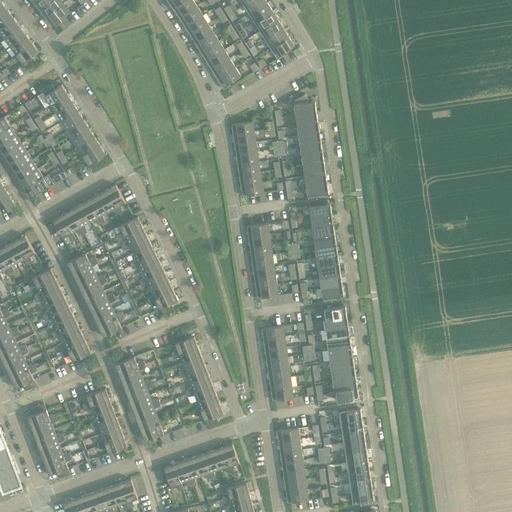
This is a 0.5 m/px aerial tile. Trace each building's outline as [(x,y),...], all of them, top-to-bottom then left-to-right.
[(36,0),(35,1),(41,8),(51,0),(36,0)] [(61,0),(51,0),(41,8),(47,16),(64,3),(61,0)] [(168,0),(168,1),(174,9),(186,0),(168,0)] [(193,0),(186,0),(174,9),(179,17),(198,5),(193,0)] [(266,0),(251,0),(244,5),(249,13),(268,2),(266,0)] [(2,2),(0,3),(0,16),(8,10),(2,2),(3,2),(2,2)] [(268,2),(249,13),(255,22),(273,11),(268,2)] [(64,3),(47,16),(53,24),(57,21),(58,23),(63,19),(62,17),(70,11),(64,3)] [(198,5),(179,17),(185,26),(203,15),(198,5)] [(225,9),(229,15),(233,12),(230,6),(225,9)] [(216,11),(219,16),(224,13),(221,8),(216,11)] [(8,10),(0,16),(0,28),(15,18),(14,18),(8,10),(9,10),(8,10)] [(273,11),(255,22),(260,31),(278,19),(273,11)] [(233,12),(229,15),(232,20),(237,17),(233,12)] [(224,13),(219,16),(223,22),(228,19),(224,13)] [(203,15),(185,26),(190,35),(209,23),(203,15)] [(15,18),(0,28),(0,32),(4,38),(21,26),(20,26),(14,18),(15,18)] [(278,19),(260,31),(266,39),(284,28),(278,19)] [(209,23),(190,35),(196,43),(214,32),(209,23)] [(236,26),(239,32),(244,29),(241,23),(236,26)] [(227,28),(230,34),(235,31),(232,25),(227,28)] [(21,26),(4,38),(11,46),(27,34),(26,34),(21,27),(21,26)] [(284,28),(266,39),(271,48),(289,37),(284,28)] [(244,29),(239,32),(243,37),(248,34),(244,29)] [(235,31),(230,34),(234,39),(238,36),(235,31)] [(214,32),(196,43),(201,52),(219,40),(214,32)] [(27,34),(11,46),(17,55),(33,42),(27,35),(27,34)] [(289,37),(271,48),(278,59),(284,55),(283,53),(295,46),(289,37)] [(219,40),(201,52),(207,61),(225,49),(219,40)] [(247,44),(250,49),(255,46),(252,41),(247,44)] [(33,42),(17,55),(27,68),(36,61),(33,56),(40,51),(39,50),(39,51),(33,43),(33,42)] [(238,46),(241,51),(246,48),(242,43),(238,46)] [(255,46),(250,49),(254,55),(258,52),(255,46)] [(246,48),(241,51),(244,56),(249,53),(246,48)] [(225,49),(207,61),(212,69),(230,58),(225,49)] [(230,58),(212,69),(217,78),(236,66),(230,58)] [(262,68),(267,65),(263,60),(259,63),(262,68)] [(251,67),(254,72),(259,69),(256,64),(251,67)] [(236,66),(217,78),(224,89),(231,85),(230,83),(241,76),(236,66)] [(42,90),(51,104),(68,93),(62,85),(63,85),(62,84),(55,89),(52,84),(42,90)] [(68,93),(51,104),(56,113),(74,102),(73,102),(68,94),(68,93)] [(295,104),(296,115),(317,112),(316,101),(309,102),(309,100),(306,94),(305,94),(294,100),(295,104)] [(74,102),(56,113),(62,122),(79,111),(79,110),(79,111),(73,102),(74,102)] [(79,111),(62,122),(67,130),(85,119),(84,119),(79,111)] [(317,112),(296,115),(298,125),(319,122),(317,112)] [(0,132),(11,125),(5,116),(0,119),(0,132)] [(85,119),(67,130),(73,139),(90,128),(89,128),(84,120),(85,119)] [(232,124),(234,135),(255,132),(254,121),(232,124)] [(319,122),(298,125),(299,135),(320,132),(319,122)] [(11,125),(0,132),(0,144),(16,134),(11,125)] [(90,128),(73,139),(78,147),(95,136),(90,128)] [(255,132),(234,135),(235,145),(257,142),(255,132)] [(320,132),(299,135),(301,145),(322,142),(320,132)] [(16,134),(0,144),(0,145),(5,153),(4,153),(22,142),(16,134)] [(95,136),(78,147),(84,156),(101,145),(100,145),(95,137),(96,137),(95,136)] [(22,142),(4,153),(5,154),(5,153),(10,162),(27,151),(22,142)] [(257,142),(235,145),(237,155),(258,152),(257,142)] [(322,142),(301,145),(302,155),(323,152),(322,142)] [(101,145),(84,156),(89,165),(107,154),(106,153),(106,154),(101,146),(101,145)] [(27,151),(10,162),(11,162),(16,170),(15,170),(15,171),(33,160),(27,151)] [(258,152),(237,155),(238,165),(260,162),(258,152)] [(323,152),(302,155),(304,165),(325,162),(323,152)] [(33,160),(15,171),(16,171),(21,179),(38,168),(33,160)] [(260,162),(238,165),(240,175),(261,172),(260,162)] [(325,162),(304,165),(305,176),(326,172),(325,162)] [(38,168),(21,179),(21,180),(21,179),(27,187),(26,188),(44,177),(38,168)] [(261,172),(240,175),(241,185),(262,182),(261,172)] [(326,172),(305,176),(306,186),(328,182),(326,172)] [(60,173),(51,178),(55,184),(63,179),(60,174),(60,173)] [(44,177),(26,188),(27,188),(32,196),(32,197),(34,195),(49,186),(44,177)] [(262,182),(241,185),(243,196),(264,193),(262,182)] [(328,182),(306,186),(308,196),(329,193),(328,182)] [(116,185),(107,190),(120,214),(123,212),(121,207),(121,205),(126,202),(116,185)] [(5,187),(0,190),(0,202),(11,196),(10,195),(10,196),(5,187)] [(107,190),(98,195),(108,212),(113,210),(114,211),(117,215),(120,214),(107,190)] [(98,195),(89,200),(102,224),(105,222),(104,217),(103,215),(108,212),(98,195)] [(11,196),(0,202),(0,214),(16,205),(16,204),(15,204),(10,196),(11,196)] [(89,200),(80,205),(90,222),(95,220),(96,221),(100,225),(102,224),(89,200)] [(331,204),(310,207),(311,217),(332,214),(331,204)] [(80,205),(71,210),(85,234),(87,232),(86,227),(85,225),(90,222),(80,205)] [(71,210),(62,215),(72,232),(73,232),(77,229),(78,231),(82,235),(85,234),(71,210)] [(332,214),(311,217),(313,227),(334,224),(332,214)] [(72,232),(62,215),(53,220),(63,237),(68,234),(69,236),(73,240),(76,238),(73,232),(72,232)] [(119,239),(125,235),(143,226),(138,217),(120,225),(123,231),(121,232),(117,235),(119,239)] [(247,226),(249,237),(270,234),(269,223),(247,226)] [(334,224),(313,227),(314,237),(335,234),(334,224)] [(121,244),(123,247),(147,235),(143,226),(125,235),(127,240),(126,241),(121,244)] [(270,234),(249,237),(250,247),(272,244),(270,234)] [(335,234),(314,237),(316,248),(337,244),(335,234)] [(26,235),(16,240),(30,264),(32,263),(31,258),(30,256),(35,253),(26,235)] [(147,235),(123,247),(124,250),(129,249),(131,248),(134,253),(152,244),(147,235)] [(16,240),(7,245),(17,263),(22,260),(23,262),(27,266),(30,264),(16,240)] [(130,263),(132,266),(156,254),(152,244),(134,253),(136,259),(135,259),(130,263)] [(272,244),(250,247),(252,257),(273,254),(272,244)] [(337,244),(316,248),(317,258),(338,255),(337,244)] [(7,245),(0,249),(0,253),(12,274),(14,273),(13,267),(12,266),(17,263),(7,245)] [(0,253),(0,272),(4,270),(5,272),(9,276),(12,274),(0,253)] [(68,262),(73,272),(97,260),(96,257),(90,258),(89,259),(86,253),(68,262)] [(156,254),(132,266),(133,268),(138,267),(140,266),(143,272),(161,263),(156,254)] [(273,254),(252,257),(253,267),(275,264),(273,254)] [(338,255),(317,258),(319,268),(340,265),(338,255)] [(97,260),(73,272),(77,281),(95,272),(93,267),(94,266),(98,263),(97,260)] [(139,281),(141,284),(165,272),(161,263),(143,272),(145,277),(143,278),(139,281)] [(275,264),(253,267),(255,277),(276,274),(275,264)] [(340,265),(319,268),(320,278),(341,275),(340,265)] [(31,290),(38,287),(56,278),(51,268),(33,277),(36,283),(34,284),(30,287),(31,290)] [(95,272),(77,281),(81,290),(106,278),(105,275),(99,276),(98,277),(95,272)] [(165,272),(141,284),(142,287),(147,286),(149,285),(152,290),(170,281),(165,272)] [(276,274),(255,277),(256,287),(278,284),(276,274)] [(341,275),(320,278),(322,288),(343,285),(341,275)] [(34,296),(36,299),(60,287),(56,278),(38,287),(40,292),(39,293),(34,296)] [(106,278),(81,290),(86,299),(104,290),(101,285),(103,284),(107,281),(106,278)] [(148,299),(150,302),(174,290),(170,281),(152,290),(154,295),(152,296),(148,299)] [(278,284),(256,287),(258,298),(279,295),(278,284)] [(343,285),(322,288),(324,302),(337,300),(336,297),(345,295),(343,285)] [(60,287),(36,299),(37,302),(42,301),(44,300),(47,305),(65,296),(60,287)] [(104,290),(86,299),(90,308),(115,296),(114,294),(108,295),(107,296),(104,290)] [(174,290),(150,302),(151,305),(156,304),(158,303),(164,315),(175,309),(172,303),(179,300),(174,290)] [(43,315),(45,317),(69,306),(65,296),(47,305),(49,310),(47,311),(43,315)] [(115,296),(90,308),(95,318),(113,309),(110,304),(112,303),(116,299),(115,296)] [(69,306),(45,317),(46,320),(51,319),(53,318),(55,324),(74,315),(69,306)] [(324,319),(324,320),(348,316),(346,306),(325,309),(326,319),(324,319)] [(0,316),(10,311),(8,309),(3,310),(2,311),(0,307),(0,316)] [(113,309),(95,318),(99,327),(124,315),(122,312),(117,313),(115,314),(113,309)] [(10,311),(0,316),(0,327),(8,324),(5,319),(7,318),(11,314),(10,311)] [(52,333),(53,336),(78,324),(74,315),(55,324),(58,329),(56,330),(52,333)] [(124,315),(99,327),(104,336),(122,328),(119,322),(121,321),(125,318),(124,315)] [(348,316),(324,320),(326,330),(349,327),(348,316)] [(8,324),(0,327),(0,338),(19,330),(17,327),(12,328),(10,329),(8,324)] [(78,324),(53,336),(55,339),(60,338),(62,337),(64,342),(82,333),(78,324)] [(262,329),(264,339),(285,336),(284,325),(262,329)] [(349,327),(326,330),(327,340),(351,337),(349,327)] [(19,330),(0,338),(0,350),(17,342),(14,337),(16,336),(20,333),(19,330)] [(61,351),(62,354),(87,342),(82,333),(64,342),(67,347),(65,348),(61,351)] [(172,353),(173,356),(198,346),(194,336),(187,339),(185,333),(173,337),(178,349),(176,350),(172,353)] [(285,336),(264,339),(265,349),(287,346),(285,336)] [(351,337),(327,340),(329,350),(352,347),(351,337)] [(17,342),(0,350),(0,353),(3,360),(28,348),(26,345),(21,347),(19,347),(17,342)] [(87,342),(62,354),(64,357),(69,356),(71,355),(73,361),(91,352),(87,342)] [(198,346),(173,356),(174,359),(179,358),(181,357),(183,363),(202,355),(198,346)] [(287,346),(265,349),(267,359),(288,356),(287,346)] [(352,347),(329,350),(330,360),(354,357),(352,347)] [(28,348),(3,360),(7,369),(26,360),(23,355),(25,354),(29,351),(28,348)] [(179,372),(180,375),(205,365),(202,355),(183,363),(185,368),(183,369),(179,372)] [(116,363),(120,373),(145,364),(144,361),(139,362),(137,362),(135,356),(116,363)] [(288,356),(267,359),(268,369),(290,366),(288,356)] [(354,357),(330,360),(332,370),(355,367),(354,357)] [(26,360),(7,369),(12,378),(36,367),(35,364),(30,365),(28,366),(26,360)] [(145,364),(120,373),(123,383),(142,376),(140,370),(142,370),(146,367),(145,364)] [(205,365),(180,375),(181,378),(186,377),(188,376),(190,382),(209,374),(205,365)] [(290,366),(268,369),(270,380),(291,376),(290,366)] [(36,367),(12,378),(16,388),(23,385),(26,391),(37,385),(32,374),(33,373),(38,369),(36,367)] [(355,367),(332,370),(333,380),(357,377),(355,367)] [(186,391),(187,394),(213,384),(209,374),(190,382),(192,387),(191,388),(186,391)] [(142,376),(123,383),(127,393),(152,383),(151,380),(146,381),(144,381),(142,376)] [(291,376),(270,380),(271,390),(293,386),(291,376)] [(357,377),(333,380),(335,390),(358,387),(357,377)] [(152,383),(127,393),(131,402),(149,395),(147,389),(149,389),(154,386),(152,383)] [(213,384),(187,394),(188,397),(194,396),(196,395),(198,401),(216,393),(213,384)] [(293,386),(271,390),(273,400),(294,397),(293,386)] [(358,387),(335,390),(335,391),(337,391),(338,401),(360,398),(358,387)] [(83,405),(84,408),(110,398),(106,388),(87,395),(89,401),(88,402),(83,405)] [(193,410),(195,413),(220,403),(216,393),(198,401),(200,406),(198,407),(193,410)] [(149,395),(131,402),(134,412),(160,402),(159,399),(153,400),(151,400),(149,395)] [(110,398),(84,408),(85,411),(91,410),(92,409),(95,415),(113,408),(110,398)] [(160,402),(134,412),(138,421),(157,414),(155,408),(156,408),(161,405),(160,402)] [(28,417),(32,427),(57,417),(56,414),(51,415),(49,415),(44,403),(33,408),(35,414),(28,417)] [(220,403),(195,413),(196,416),(201,415),(203,414),(207,426),(219,422),(216,416),(224,413),(220,403)] [(90,424),(91,427),(117,417),(113,408),(95,415),(97,420),(95,421),(90,424)] [(361,408),(340,411),(341,422),(363,419),(361,408)] [(157,414),(138,421),(142,431),(167,421),(166,418),(161,419),(159,419),(157,414)] [(57,417),(32,427),(35,436),(54,429),(52,424),(54,423),(58,420),(57,417)] [(117,417),(91,427),(93,430),(98,429),(100,428),(102,434),(121,427),(117,417)] [(363,419),(341,422),(343,432),(364,429),(363,419)] [(167,421),(142,431),(145,441),(164,433),(162,428),(164,427),(168,424),(167,421)] [(98,443),(99,446),(124,436),(121,427),(102,434),(104,439),(102,440),(98,443)] [(277,431),(279,441),(300,438),(299,428),(285,430),(277,431)] [(54,429),(35,436),(39,446),(64,436),(63,433),(58,434),(56,434),(54,429)] [(364,429),(343,432),(344,442),(366,439),(364,429)] [(64,436),(39,446),(42,455),(61,448),(59,443),(61,442),(65,439),(64,436)] [(124,436),(99,446),(100,449),(105,448),(107,447),(109,453),(128,446),(124,436)] [(300,438),(279,441),(281,452),(302,448),(300,438)] [(366,439),(344,442),(346,452),(367,449),(366,439)] [(233,443),(223,447),(232,473),(235,472),(234,466),(234,465),(240,462),(233,443)] [(8,446),(0,448),(0,459),(11,455),(7,446),(8,446)] [(223,447),(213,450),(220,469),(225,467),(226,469),(229,474),(232,473),(223,447)] [(61,448),(42,455),(46,465),(72,455),(70,452),(65,453),(63,454),(61,448)] [(302,448),(281,452),(282,462),(303,458),(302,448)] [(367,449),(346,452),(347,462),(369,459),(367,449)] [(213,450),(204,454),(213,479),(216,478),(215,473),(214,471),(220,469),(213,450)] [(204,454),(194,457),(201,476),(206,474),(207,476),(210,481),(213,479),(204,454)] [(11,455),(0,459),(0,470),(15,465),(11,456),(12,456),(11,455)] [(72,455),(46,465),(50,475),(57,472),(60,478),(71,474),(66,462),(68,461),(73,458),(72,455)] [(194,457),(184,460),(193,486),(196,485),(196,480),(195,478),(201,476),(194,457)] [(303,458),(282,462),(284,472),(305,469),(303,458)] [(369,459),(347,462),(349,472),(370,469),(369,459)] [(184,460),(175,464),(181,483),(182,483),(187,481),(188,483),(190,487),(193,486),(184,460)] [(165,467),(171,486),(177,484),(178,486),(181,491),(184,489),(182,483),(181,483),(175,464),(165,467)] [(15,465),(0,470),(0,480),(0,481),(19,475),(18,475),(15,466),(15,465)] [(305,469),(284,472),(285,482),(306,479),(305,469)] [(370,469),(349,472),(350,482),(372,479),(370,469)] [(19,475),(0,481),(4,491),(3,491),(4,492),(4,491),(4,492),(22,485),(22,484),(18,475),(19,475)] [(132,479),(122,482),(131,508),(134,507),(133,502),(132,500),(138,498),(132,479)] [(306,479),(285,482),(287,492),(308,489),(306,479)] [(372,479),(350,482),(352,492),(373,489),(372,479)] [(122,482),(112,486),(119,505),(124,503),(125,505),(128,509),(131,508),(122,482)] [(224,500),(231,498),(230,498),(250,493),(247,482),(228,487),(229,494),(227,494),(223,496),(224,500)] [(112,486),(102,489),(110,511),(114,511),(114,508),(113,507),(119,505),(112,486)] [(110,511),(102,489),(93,493),(99,511),(105,510),(106,511),(105,511),(110,511)] [(308,489),(287,492),(288,502),(296,501),(309,499),(308,489)] [(373,489),(352,492),(353,503),(375,500),(373,489)] [(93,493),(83,496),(88,511),(97,511),(99,511),(93,493)] [(225,506),(226,509),(252,503),(250,493),(230,498),(231,498),(232,503),(230,504),(225,506)] [(88,511),(83,496),(73,499),(77,511),(88,511)] [(63,503),(66,511),(77,511),(73,499),(63,503)] [(254,511),(252,503),(226,509),(226,511),(233,511),(234,511),(254,511)]
